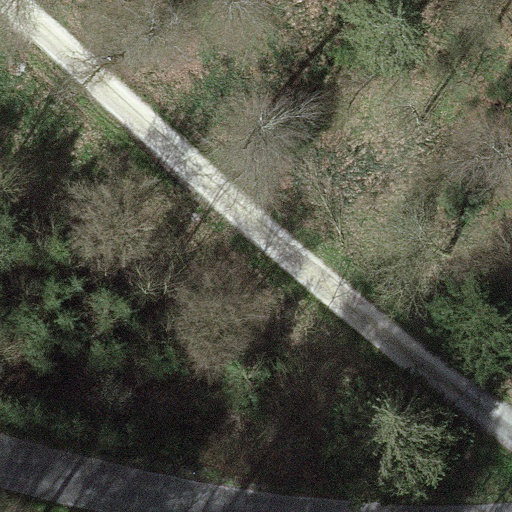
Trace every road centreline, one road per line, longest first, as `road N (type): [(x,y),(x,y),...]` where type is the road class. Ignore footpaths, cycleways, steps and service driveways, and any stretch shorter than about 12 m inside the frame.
road 1 (track): [(511,423),(447,377),(17,0)]
road 2 (unclassified): [(0,453),(207,501),(292,511)]
